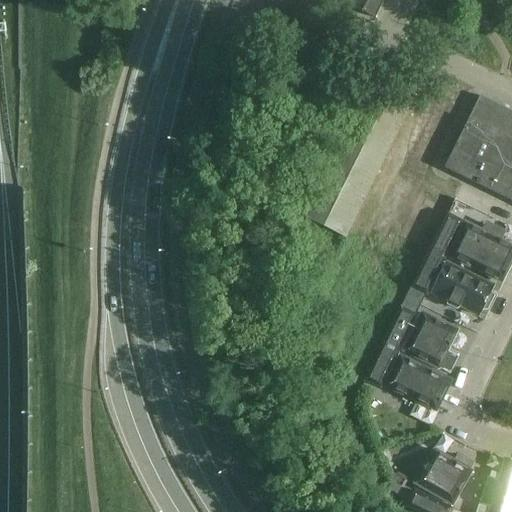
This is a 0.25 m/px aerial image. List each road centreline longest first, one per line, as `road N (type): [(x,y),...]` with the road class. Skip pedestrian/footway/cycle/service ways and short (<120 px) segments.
road 1 (secondary): [(232,511),(174,406),(147,277),(152,163),(197,0)]
road 2 (secondary): [(170,0),(123,147),(110,247),(124,381),(182,511)]
road 3 (residential): [(511,298),(458,421),(511,443)]
road 4 (unclassified): [(502,90),(383,32)]
